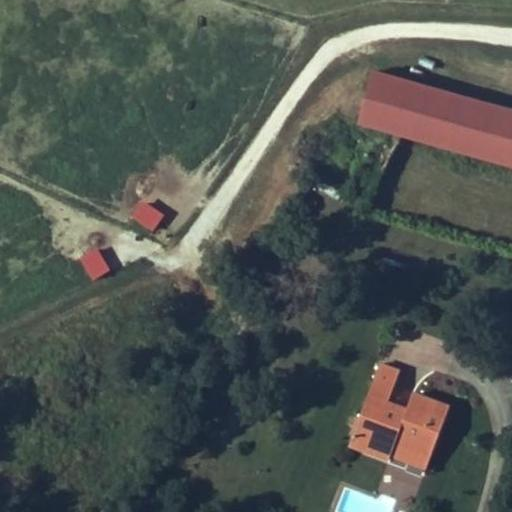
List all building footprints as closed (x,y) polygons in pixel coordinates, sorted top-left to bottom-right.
[(372,85),(352,78),(302,171),(362,202),(399,134),(511,163),(511,107),(376,72),(372,85)] [(144,200),(130,218),(153,235),(167,217),(144,200)] [(97,247),(78,259),(93,282),(112,270),(97,247)] [(370,380),(346,442),(388,459),(390,455),(396,439),(429,452),(448,404),(414,391),(407,408),(388,400),(392,389),(370,380)] [(227,446),(247,412),(234,404),(214,439),(227,446)] [(396,439),(390,455),(424,467),(429,452),(396,439)]
